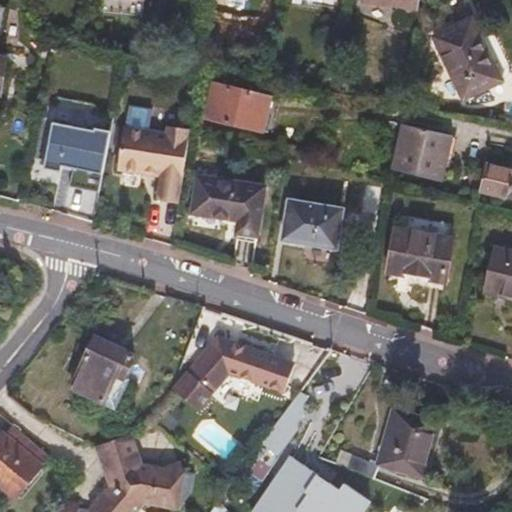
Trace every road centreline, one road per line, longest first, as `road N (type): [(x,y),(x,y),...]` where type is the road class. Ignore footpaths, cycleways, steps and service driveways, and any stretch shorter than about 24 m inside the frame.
road 1 (unclassified): [(511,379),(174,265),(78,243)]
road 2 (residential): [(78,243),(47,305),(0,363)]
